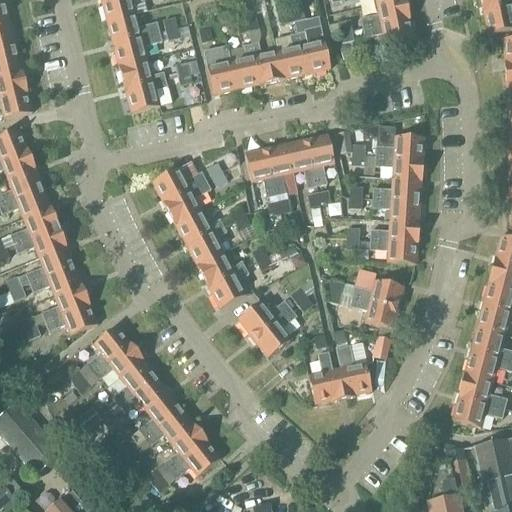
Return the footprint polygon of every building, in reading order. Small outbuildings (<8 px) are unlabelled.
[(108,0),(100,2),(106,25),(134,18),(146,15),(143,1),(147,0),(108,0)] [(478,0),(482,15),(511,8),(510,1),(509,0),(478,0)] [(362,32),(409,22),(405,2),(376,8),(378,18),(360,22),(362,32)] [(511,12),(511,8),(482,15),(487,39),(511,33),(511,12)] [(301,11),(291,13),(294,25),(304,23),(301,11)] [(284,27),(294,25),(291,13),(281,15),(284,27)] [(6,14),(0,16),(0,37),(11,35),(6,14)] [(134,18),(106,25),(112,48),(141,41),(157,36),(155,27),(138,31),(138,30),(134,18)] [(255,21),(245,23),(248,35),(258,33),(255,21)] [(162,25),(165,35),(177,32),(176,30),(174,22),(162,25)] [(409,22),(362,32),(364,42),(382,38),(384,49),(413,44),(409,22)] [(238,37),(248,35),(245,23),(235,25),(238,37)] [(319,24),(295,30),(297,37),(306,78),(329,73),(323,44),(320,32),(319,24)] [(349,24),(336,27),(341,47),(345,66),(356,64),(352,45),(353,45),(349,24)] [(208,31),(198,33),(200,45),(210,43),(208,31)] [(177,32),(165,35),(167,44),(179,41),(177,32)] [(11,35),(0,37),(0,58),(16,55),(11,35)] [(141,41),(112,48),(118,71),(147,63),(144,51),(160,46),(157,36),(141,41)] [(292,51),(276,54),(282,83),(306,78),(297,37),(289,39),(292,51)] [(511,42),(502,43),(504,67),(511,66),(511,42)] [(282,83),(276,54),(260,58),(258,46),(250,48),(259,89),(282,83)] [(250,48),(227,53),(236,94),(259,89),(250,48)] [(236,94),(227,53),(226,50),(202,55),(212,99),(236,94)] [(0,80),(21,75),(16,55),(0,58),(0,80)] [(147,63),(118,71),(124,94),(164,84),(162,76),(151,79),(147,63)] [(176,79),(188,76),(186,66),(174,69),(176,79)] [(0,102),(26,96),(21,75),(0,80),(0,102)] [(188,76),(176,79),(179,89),(191,86),(188,76)] [(164,84),(124,94),(130,117),(170,107),(166,91),(164,84)] [(26,96),(0,102),(0,112),(3,124),(21,119),(31,117),(26,96)] [(0,164),(26,154),(18,134),(0,141),(0,164)] [(340,157),(351,156),(351,158),(364,159),(364,150),(353,149),(351,136),(338,138),(340,157)] [(306,144),(316,190),(326,188),(322,170),(334,168),(327,139),(306,144)] [(375,161),(422,164),(424,143),(394,141),(393,152),(375,151),(375,161)] [(316,190),(306,144),(286,148),(292,177),(303,175),(307,193),(316,190)] [(292,177),(286,148),(265,153),(276,199),(286,197),(281,180),(292,177)] [(276,199),(265,153),(244,157),(251,186),(262,184),(266,201),(276,199)] [(7,184),(34,173),(26,154),(0,164),(0,174),(3,174),(7,184)] [(363,169),(364,159),(351,158),(351,168),(363,169)] [(422,164),(375,161),(374,170),(392,172),(391,183),(421,185),(422,164)] [(211,182),(222,176),(217,167),(206,173),(211,182)] [(151,186),(163,208),(189,194),(177,172),(151,186)] [(0,209),(42,192),(34,173),(7,184),(11,194),(0,198),(0,209)] [(222,176),(211,182),(214,187),(216,191),(226,185),(222,176)] [(421,185),(391,183),(391,194),(373,193),(372,203),(419,206),(421,185)] [(349,191),(348,201),(361,202),(362,192),(349,191)] [(50,212),(42,192),(0,209),(0,216),(1,219),(18,213),(22,222),(50,212)] [(163,208),(174,228),(200,215),(193,201),(189,194),(163,208)] [(326,195),(316,197),(319,209),(328,207),(326,195)] [(319,209),(316,197),(306,199),(309,211),(319,209)] [(360,212),(361,202),(348,201),(348,212),(360,212)] [(288,203),(278,205),(280,217),(290,215),(288,203)] [(419,206),(372,203),(371,213),(389,214),(389,224),(418,226),(419,206)] [(280,217),(278,205),(267,208),(270,220),(280,217)] [(233,224),(244,218),(239,209),(229,215),(233,224)] [(13,249),(58,231),(50,212),(22,222),(27,233),(9,240),(13,249)] [(185,249),(222,230),(219,223),(208,229),(200,215),(174,228),(185,249)] [(233,224),(236,229),(238,233),(249,227),(244,218),(233,224)] [(369,245),(417,247),(418,226),(389,224),(388,236),(370,235),(369,245)] [(222,230),(185,249),(196,270),(223,257),(215,243),(226,237),(222,230)] [(65,251),(58,231),(13,249),(17,258),(34,251),(38,262),(65,251)] [(346,232),(346,243),(358,244),(359,233),(346,232)] [(494,263),(511,267),(511,243),(500,240),(494,263)] [(357,254),(358,244),(346,243),(345,253),(357,254)] [(417,247),(369,245),(369,254),(387,255),(386,267),(416,269),(417,247)] [(65,251),(38,262),(42,272),(25,279),(29,288),(73,270),(65,251)] [(251,257),(256,266),(267,260),(262,251),(251,257)] [(4,253),(0,254),(0,265),(8,262),(4,253)] [(207,291),(245,272),(241,265),(230,271),(223,257),(196,270),(207,291)] [(271,269),(267,260),(256,266),(261,275),(271,269)] [(488,286),(511,292),(511,267),(494,263),(488,286)] [(73,270),(29,288),(33,297),(50,291),(54,300),(81,289),(73,270)] [(245,272),(207,291),(219,312),(245,299),(237,285),(248,279),(245,272)] [(9,296),(20,292),(16,282),(5,287),(9,296)] [(331,285),(329,295),(341,298),(343,288),(331,285)] [(352,301),(398,312),(403,292),(374,285),(372,296),(354,291),(352,301)] [(482,309),(510,317),(511,309),(511,292),(488,286),(482,309)] [(44,326),(89,308),(81,289),(54,300),(58,311),(41,318),(44,326)] [(9,296),(12,304),(13,306),(24,301),(20,292),(9,296)] [(296,308),(306,301),(300,292),(290,300),(296,308)] [(338,308),(341,298),(329,295),(326,305),(338,308)] [(312,309),(306,301),(296,308),(302,316),(312,309)] [(398,312),(352,301),(349,311),(367,315),(364,326),(393,333),(398,312)] [(252,343),(275,324),(269,316),(260,306),(237,324),(252,343)] [(89,308),(44,326),(48,336),(65,329),(69,340),(97,329),(89,308)] [(476,332),(504,339),(510,317),(482,309),(476,332)] [(275,324),(252,343),(267,362),(290,344),(281,332),(296,321),(290,313),(275,324)] [(5,342),(36,331),(32,321),(2,333),(5,342)] [(116,330),(105,340),(93,349),(100,358),(86,369),(92,377),(130,347),(116,330)] [(36,331),(5,342),(6,344),(25,337),(28,345),(40,340),(36,331)] [(470,355),(498,362),(500,355),(504,339),(476,332),(470,355)] [(346,346),(343,335),(343,334),(333,336),(336,348),(346,346)] [(324,337),(312,340),(315,352),(326,350),(324,337)] [(376,342),(372,361),(386,364),(390,345),(376,342)] [(107,392),(143,363),(130,347),(92,377),(98,385),(100,383),(107,392)] [(340,372),(336,373),(343,403),(355,401),(354,400),(371,396),(364,367),(354,369),(350,349),(335,352),(340,372)] [(463,378),(492,385),(498,362),(470,355),(463,378)] [(331,406),(343,403),(336,373),(332,374),(329,362),(328,356),(317,359),(321,377),(307,380),(314,409),(330,405),(331,406)] [(118,410),(155,380),(143,363),(107,392),(105,394),(118,410)] [(76,390),(85,383),(79,375),(69,382),(76,390)] [(492,385),(463,378),(457,401),(486,409),(492,385)] [(145,415),(168,397),(155,380),(118,410),(124,418),(138,407),(145,415)] [(85,383),(76,390),(82,399),(92,391),(85,383)] [(0,387),(0,420),(0,438),(34,478),(59,457),(0,387)] [(49,412),(55,421),(78,403),(73,396),(63,404),(62,402),(49,412)] [(168,397),(145,415),(152,424),(138,435),(143,443),(181,413),(168,397)] [(486,409),(457,401),(451,424),(480,432),(486,409)] [(102,423),(111,415),(105,407),(95,415),(102,423)] [(92,413),(73,428),(81,439),(100,424),(92,413)] [(181,413),(143,443),(150,451),(164,439),(171,448),(194,430),(181,413)] [(111,415),(102,423),(108,431),(118,423),(111,415)] [(194,430),(171,448),(178,457),(163,468),(169,476),(207,446),(194,430)] [(127,456),(137,449),(131,440),(121,448),(127,456)] [(511,511),(511,442),(473,451),(487,511),(511,511)] [(207,446),(169,476),(175,484),(190,472),(197,481),(221,463),(207,446)] [(137,449),(127,456),(134,464),(144,457),(137,449)] [(463,463),(461,453),(445,456),(448,466),(463,463)] [(464,464),(433,471),(427,508),(428,509),(426,509),(427,511),(459,511),(457,502),(454,503),(453,499),(471,496),(464,464)] [(153,489),(163,482),(157,473),(147,481),(153,489)] [(163,482),(153,489),(160,497),(170,490),(163,482)] [(1,489),(0,489),(0,511),(13,502),(1,489)] [(71,496),(52,511),(88,511),(95,507),(86,497),(78,503),(71,496)] [(154,511),(144,498),(127,511),(154,511)]
